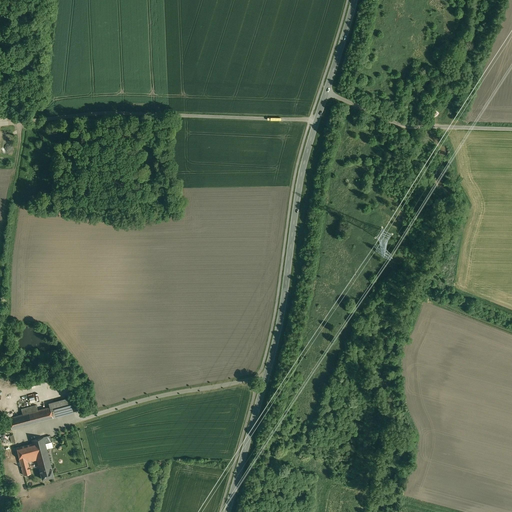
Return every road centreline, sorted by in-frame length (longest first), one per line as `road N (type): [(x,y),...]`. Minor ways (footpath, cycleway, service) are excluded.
road 1 (secondary): [(226,511),(279,325),(303,163),(325,92)]
road 2 (unclassified): [(511,129),(409,128),(325,92)]
